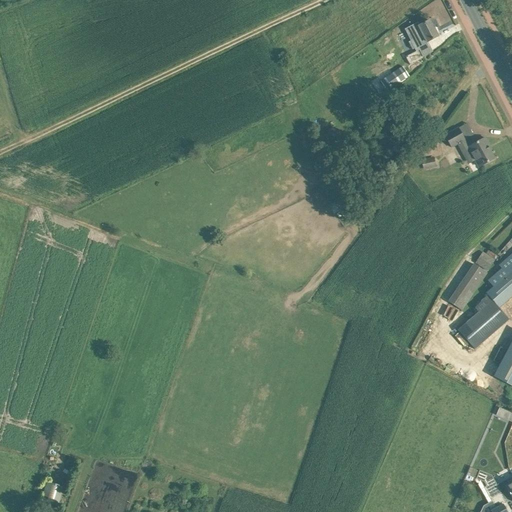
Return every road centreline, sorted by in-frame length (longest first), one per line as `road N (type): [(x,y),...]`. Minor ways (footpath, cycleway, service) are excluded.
road 1 (track): [(0,154),(323,0)]
road 2 (track): [(301,290),(487,66)]
